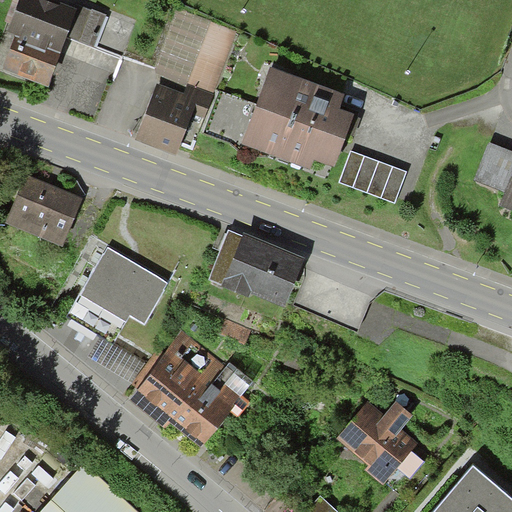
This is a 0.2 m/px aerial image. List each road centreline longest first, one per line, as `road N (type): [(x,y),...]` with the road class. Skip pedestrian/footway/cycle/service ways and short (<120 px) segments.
road 1 (secondary): [(511,307),(0,122)]
road 2 (residential): [(0,316),(223,511)]
